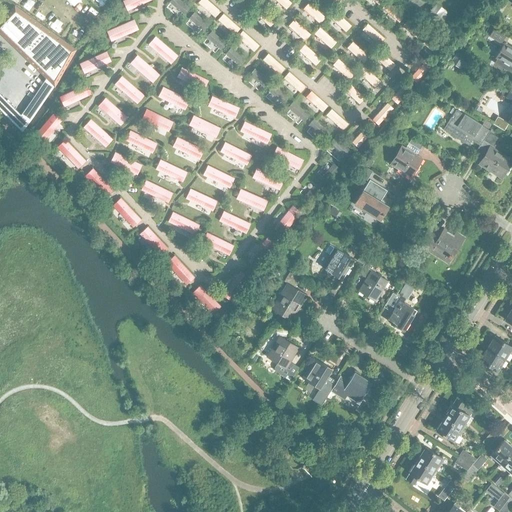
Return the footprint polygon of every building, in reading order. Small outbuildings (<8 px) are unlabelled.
[(123,0),(128,10),(150,0),(123,0)] [(181,0),(170,0),(170,1),(184,14),(190,7),(181,0)] [(200,0),(198,3),(215,17),(220,11),(207,0),(200,0)] [(303,6),(320,21),(326,14),(309,0),(308,0),(307,2),(303,6)] [(405,13),(388,0),(386,0),(382,6),(399,19),(405,13)] [(276,18),(259,4),(254,11),(271,25),(276,18)] [(14,6),(0,20),(0,31),(55,85),(75,49),(14,6)] [(330,15),(346,29),(352,23),(335,8),(330,15)] [(195,11),(189,18),(204,30),(210,24),(195,11)] [(218,20),(234,35),(235,34),(240,28),(223,14),(219,19),(218,20)] [(288,23),(305,38),(311,31),(294,17),(288,23)] [(134,19),(107,31),(111,41),(138,29),(134,19)] [(425,33),(407,19),(402,26),(420,40),(425,33)] [(363,28),(380,42),(386,36),(369,21),(363,28)] [(315,32),(331,46),(337,40),(320,25),(315,32)] [(501,43),(508,32),(496,25),(489,36),(501,43)] [(212,31),(207,37),(221,50),(227,43),(212,31)] [(237,37),(254,52),(259,45),(242,31),(237,37)] [(171,64),(178,55),(156,36),(149,44),(171,64)] [(446,50),(428,36),(423,43),(441,56),(446,50)] [(347,45),(364,60),(369,53),(352,39),(347,45)] [(300,48),(316,63),(322,56),(305,42),(300,48)] [(511,47),(505,44),(497,58),(511,67),(511,47)] [(232,47),(226,54),(241,66),(246,60),(232,47)] [(374,54),(391,69),(396,62),(379,48),(374,54)] [(107,51),(80,63),(84,73),(111,61),(107,51)] [(465,66),(471,56),(460,51),(455,61),(465,66)] [(262,60),(279,75),(285,68),(268,54),(262,60)] [(153,82),(160,74),(138,55),(130,63),(153,82)] [(333,63),(350,77),(355,71),(338,56),(336,58),(333,63)] [(425,61),(410,78),(416,84),(431,67),(431,66),(425,61)] [(205,87),(209,77),(182,64),(177,75),(205,87)] [(358,71),(375,85),(381,79),(364,65),(358,71)] [(254,68),(248,75),(263,87),(269,81),(254,68)] [(283,78),(300,93),(306,86),(289,72),(283,78)] [(137,101),(144,93),(122,73),(115,81),(137,101)] [(343,88),(360,102),(366,96),(349,81),(343,88)] [(406,82),(391,99),(397,104),(397,105),(412,88),(406,82)] [(86,84),(59,97),(64,107),(91,94),(86,84)] [(185,107),(190,97),(163,85),(158,95),(185,107)] [(273,85),(268,91),(282,104),(288,97),(273,85)] [(321,111),(322,112),(328,106),(311,91),(305,98),(321,111)] [(236,115),(240,105),(213,93),(208,103),(236,115)] [(120,123),(128,115),(106,95),(98,103),(120,123)] [(293,101),(287,108),(303,122),(309,115),(293,101)] [(387,103),(372,120),(378,125),(393,109),(387,103)] [(169,128),(174,118),(146,106),(142,116),(169,128)] [(341,129),(342,130),(348,124),(331,109),(326,116),(341,129)] [(485,118),(481,125),(456,109),(443,129),(468,145),(472,138),(481,143),(475,152),(476,152),(489,132),(488,131),(489,130),(488,129),(492,123),(485,118)] [(54,112),(35,135),(43,142),(62,120),(54,112)] [(216,135),(221,125),(194,113),(189,123),(216,135)] [(106,144),(113,136),(91,116),(83,124),(106,144)] [(268,142),(273,131),(246,119),(241,129),(268,142)] [(313,119),(308,125),(324,140),(329,133),(313,119)] [(366,126),(351,142),(358,148),(373,131),(366,125),(366,126)] [(152,151),(157,140),(130,128),(125,138),(152,151)] [(489,132),(476,152),(484,157),(479,164),(500,177),(511,159),(494,149),(500,139),(489,132)] [(199,157),(204,146),(177,134),(172,145),(199,157)] [(334,137),(329,144),(345,158),(351,151),(334,137)] [(65,139),(57,147),(78,168),(86,161),(65,139)] [(420,149),(423,144),(413,139),(407,149),(401,145),(390,164),(411,177),(422,158),(416,154),(419,149),(420,149)] [(247,162),(252,152),(224,140),(220,150),(247,162)] [(300,170),(305,160),(278,147),(273,157),(300,170)] [(137,172),(142,162),(115,150),(110,160),(137,172)] [(183,178),(188,168),(161,156),(156,166),(183,178)] [(231,185),(235,175),(208,163),(204,173),(231,185)] [(333,163),(320,177),(327,183),(339,169),(333,163)] [(280,190),(285,180),(257,168),(253,178),(280,190)] [(367,168),(361,176),(367,180),(372,171),(367,168)] [(93,169),(85,176),(106,198),(113,190),(93,169)] [(169,201),(173,190),(146,178),(141,189),(169,201)] [(363,191),(355,204),(380,219),(388,206),(382,202),(371,195),(374,191),(383,196),(387,190),(370,180),(363,191)] [(315,183),(302,197),(309,203),(321,189),(315,183)] [(214,208),(218,198),(191,186),(186,196),(214,208)] [(264,211),(269,201),(241,189),(237,199),(264,211)] [(121,198),(113,205),(133,227),(141,220),(121,198)] [(291,205),(273,228),(281,235),(300,212),(291,205)] [(337,213),(331,208),(327,214),(334,218),(337,213)] [(196,232),(200,222),(173,210),(168,220),(196,232)] [(247,234),(251,224),(224,211),(220,221),(247,234)] [(461,240),(444,229),(447,224),(437,218),(430,229),(431,230),(423,244),(439,254),(440,252),(450,258),(461,240)] [(148,227),(140,234),(160,256),(168,249),(148,227)] [(230,256),(234,246),(208,233),(203,243),(230,256)] [(265,237),(246,260),(255,267),(273,244),(265,237)] [(341,280),(354,261),(331,246),(326,252),(331,255),(322,267),(341,280)] [(363,251),(357,260),(363,264),(369,255),(363,251)] [(175,256),(167,263),(187,285),(195,278),(175,256)] [(365,262),(358,272),(366,278),(358,290),(375,301),(388,281),(368,268),(370,265),(365,262)] [(241,270),(222,293),(231,300),(250,277),(241,270)] [(307,295),(294,288),(300,278),(289,271),(283,281),(287,283),(272,308),(291,320),(307,295)] [(407,298),(413,287),(406,283),(401,291),(399,290),(396,295),(393,292),(386,303),(393,307),(390,311),(392,312),(387,320),(404,331),(416,310),(403,302),(406,298),(407,298)] [(201,284),(193,292),(214,314),(222,306),(201,284)] [(290,362),(298,348),(280,336),(267,357),(278,363),(275,367),(276,371),(289,379),(291,377),(292,378),(298,367),(290,362)] [(504,359),(511,347),(495,336),(487,348),(504,359)] [(497,370),(504,359),(487,348),(480,360),(497,370)] [(331,391),(340,376),(339,376),(336,380),(328,376),(333,369),(316,358),(303,379),(319,389),(317,392),(325,398),(330,390),(331,391)] [(340,376),(331,391),(344,399),(346,395),(358,403),(371,382),(354,372),(349,381),(340,376)] [(452,404),(443,417),(463,429),(466,424),(464,422),(469,415),(461,410),(465,404),(456,399),(453,405),(452,404)] [(443,417),(435,430),(453,441),(456,443),(461,436),(459,435),(463,429),(443,417)] [(483,441),(489,446),(499,434),(493,430),(483,441)] [(501,463),(511,450),(511,447),(503,440),(490,454),(501,463)] [(438,465),(443,458),(425,447),(417,460),(436,472),(440,466),(438,465)] [(472,464),(477,458),(462,449),(458,456),(472,464)] [(510,472),(511,469),(511,450),(501,463),(510,472)] [(487,459),(482,454),(481,453),(477,458),(472,464),(478,469),(487,459)] [(467,470),(472,464),(458,456),(457,458),(455,463),(467,470)] [(433,477),(436,472),(417,460),(409,473),(410,473),(406,478),(415,484),(418,478),(426,483),(431,476),(433,477)] [(468,482),(478,469),(472,464),(467,470),(461,477),(468,482)] [(495,483),(499,486),(504,480),(500,476),(495,483)] [(444,500),(456,484),(450,480),(438,496),(444,500)] [(499,510),(510,497),(504,492),(493,506),(499,510)] [(501,511),(507,511),(511,506),(511,499),(510,497),(499,510),(501,511)] [(463,511),(459,509),(462,505),(456,501),(453,505),(453,504),(447,511),(463,511)]
